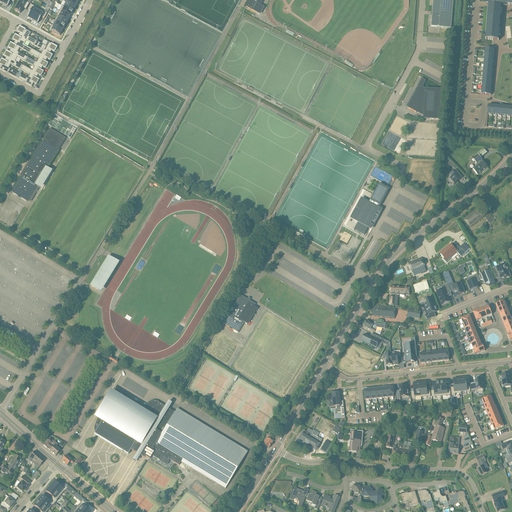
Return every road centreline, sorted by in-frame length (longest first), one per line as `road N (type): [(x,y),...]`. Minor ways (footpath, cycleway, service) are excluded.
road 1 (tertiary): [(324,366),(385,263),(511,154)]
road 2 (unclassified): [(482,511),(459,471),(332,461)]
road 3 (residential): [(324,366),(357,378),(489,364)]
road 4 (unclassified): [(106,505),(0,412)]
road 5 (unknown): [(0,204),(48,110),(63,114)]
